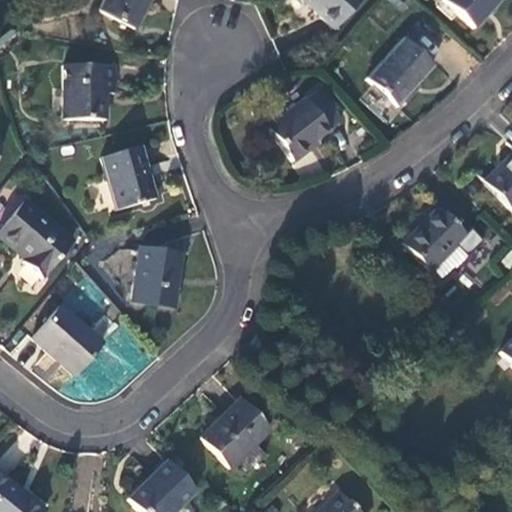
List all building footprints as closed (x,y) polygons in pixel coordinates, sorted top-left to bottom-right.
[(132,29),(147,0),(103,0),(96,13),(132,29)] [(360,0),(300,0),(334,30),(360,0)] [(473,31),(500,0),(440,0),(473,31)] [(431,67),(401,41),(365,81),(395,108),(431,67)] [(114,67),(60,66),(61,120),(104,121),(104,94),(114,94),(114,67)] [(340,121),(316,91),(265,127),(293,163),(316,146),(313,142),(340,121)] [(155,201),(139,148),(102,158),(118,211),(155,201)] [(511,155),(483,184),(511,213),(511,212),(511,155)] [(73,241),(24,201),(0,231),(0,236),(28,261),(24,265),(43,280),(73,241)] [(435,210),(400,244),(429,273),(431,271),(440,280),(453,267),(455,269),(473,251),(463,240),(466,238),(435,210)] [(171,310),(180,255),(137,249),(128,303),(171,310)] [(100,345),(59,308),(30,339),(73,376),(100,345)] [(511,339),(497,354),(511,370),(511,339)] [(239,400),(198,440),(228,473),(237,464),(246,475),(265,457),(255,446),(269,432),(239,400)] [(136,511),(177,511),(196,494),(166,462),(125,501),(136,511)] [(43,511),(44,511),(0,475),(0,511),(43,511)] [(319,511),(354,511),(337,494),(319,511)]
